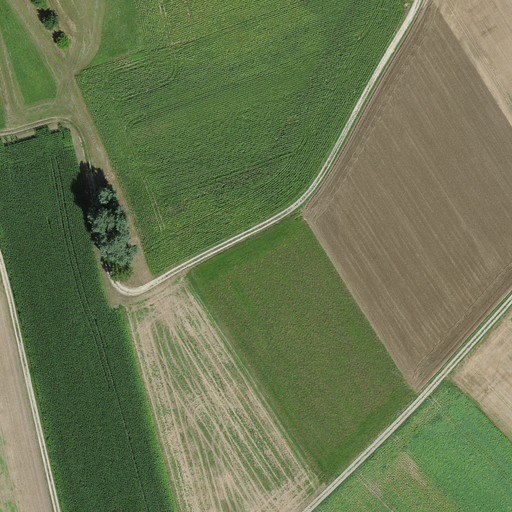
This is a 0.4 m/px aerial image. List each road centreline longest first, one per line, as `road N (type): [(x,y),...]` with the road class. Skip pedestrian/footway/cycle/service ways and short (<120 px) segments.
road 1 (track): [(0,134),(51,120),(80,130),(109,277),(120,290),(138,292),(305,195),(416,0)]
road 2 (track): [(304,511),(511,296)]
road 3 (track): [(0,260),(58,511)]
